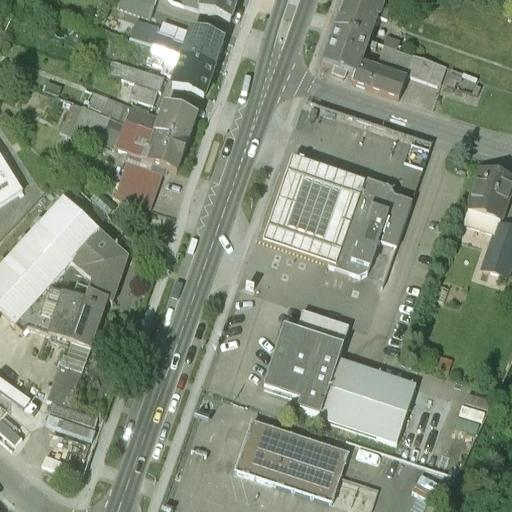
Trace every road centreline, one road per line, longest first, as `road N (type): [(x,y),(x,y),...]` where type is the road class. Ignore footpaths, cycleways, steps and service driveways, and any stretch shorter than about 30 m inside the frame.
road 1 (secondary): [(269,74),(119,511)]
road 2 (residential): [(269,74),(511,162)]
